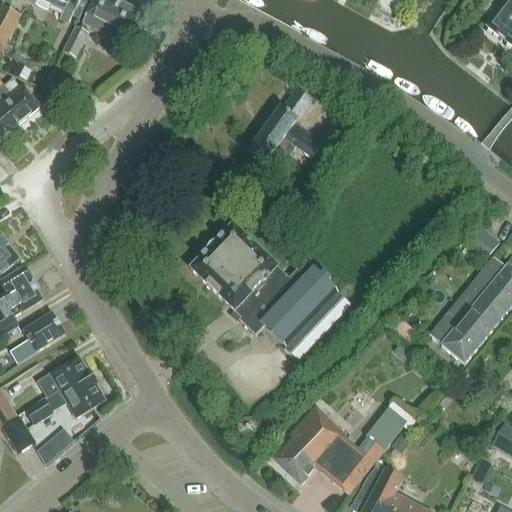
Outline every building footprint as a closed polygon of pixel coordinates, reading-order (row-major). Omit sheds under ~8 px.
[(55,5),(57,0),(22,0),(22,1),(46,13),(48,8),(51,9),(53,4),(55,5)] [(80,0),(57,0),(55,5),(53,4),(51,9),(61,14),(57,22),(66,27),(71,18),(79,22),(87,4),(80,1),(80,0)] [(123,46),(139,15),(109,0),(95,0),(83,25),(123,46)] [(511,49),(511,0),(498,0),(505,5),(486,30),(511,49)] [(0,56),(19,20),(0,9),(0,56)] [(76,61),(89,36),(76,30),(63,55),(76,61)] [(67,99),(75,84),(54,73),(46,88),(67,99)] [(13,133),(41,111),(23,89),(20,91),(13,82),(4,89),(0,84),(0,144),(1,146),(14,134),(13,133)] [(281,110),(249,154),(266,167),(269,162),(281,171),(296,150),(311,161),(322,146),(295,127),(313,102),(297,91),(283,112),(281,110)] [(349,126),(332,150),(346,159),(363,136),(349,126)] [(253,339),(264,328),(291,354),(343,300),(306,264),(285,285),(273,274),(278,270),(233,227),(190,271),(240,319),(237,323),(253,339)] [(483,229),(472,244),(491,258),(502,243),(483,229)] [(0,278),(19,263),(0,238),(0,278)] [(465,368),(511,310),(511,272),(508,269),(506,272),(493,261),(429,339),(442,349),(442,350),(465,368)] [(23,316),(43,303),(31,284),(32,283),(24,271),(0,285),(0,286),(6,296),(0,299),(0,337),(17,327),(13,320),(22,315),(23,316)] [(343,300),(291,354),(299,362),(351,308),(343,300)] [(18,366),(65,337),(52,316),(23,334),(29,343),(11,354),(18,366)] [(399,321),(391,331),(410,347),(418,336),(399,321)] [(434,358),(428,365),(452,384),(458,376),(434,358)] [(59,394),(90,375),(89,375),(88,375),(79,359),(35,386),(44,400),(45,402),(59,394)] [(76,422),(106,404),(96,388),(97,387),(90,375),(59,394),(45,402),(44,400),(22,413),(23,414),(18,417),(26,430),(30,427),(31,429),(52,416),(67,407),(76,422)] [(0,430),(16,420),(0,393),(0,430)] [(363,440),(366,442),(358,453),(346,442),(348,438),(317,410),(290,439),(293,442),(274,463),(302,487),(317,470),(349,498),(384,454),(402,432),(382,415),(363,440)] [(244,420),(238,426),(238,434),(244,439),(252,439),(257,434),(257,426),(252,420),(244,420)] [(34,445),(19,421),(0,433),(15,457),(34,445)] [(511,430),(505,426),(492,449),(511,459),(511,430)] [(410,444),(400,436),(389,449),(399,457),(410,444)] [(37,453),(45,467),(54,460),(44,448),(37,453)] [(403,482),(385,473),(364,511),(424,511),(395,497),(403,482)]
